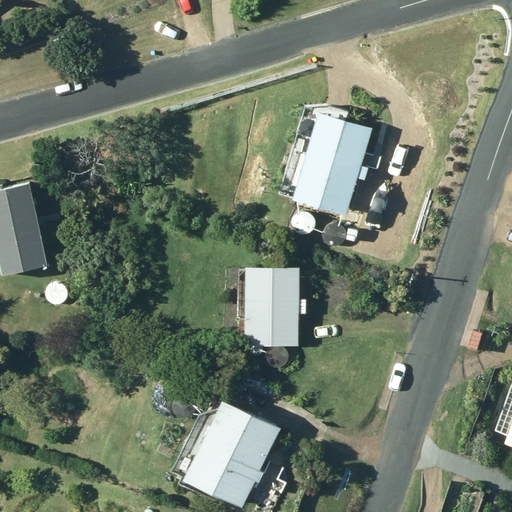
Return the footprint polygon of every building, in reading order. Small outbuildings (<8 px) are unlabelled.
[(321,116),(295,200),(348,216),(359,179),(365,181),(369,170),(362,168),(373,132),(321,116)] [(47,266),(31,185),(0,191),(0,274),(0,276),(47,266)] [(246,268),(245,347),(299,348),(299,315),(306,315),(306,301),(299,301),(300,269),(246,268)] [(203,446),(185,482),(240,511),(255,483),(259,485),(265,472),(261,471),(280,433),(224,404),(208,436),(193,429),(188,438),(203,446)] [(511,409),(503,435),(508,437),(505,446),(511,448),(511,409)] [(475,511),(479,502),(459,494),(452,511),(475,511)]
